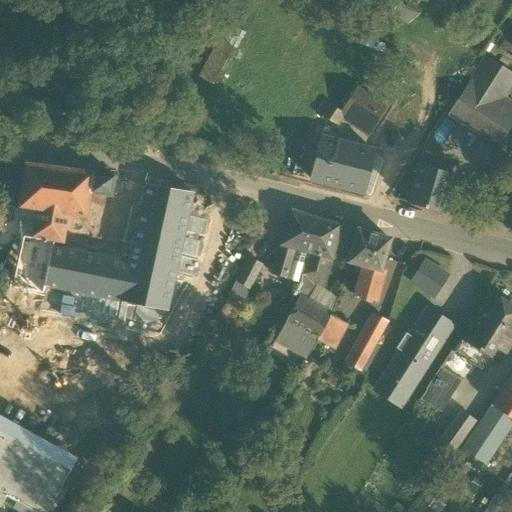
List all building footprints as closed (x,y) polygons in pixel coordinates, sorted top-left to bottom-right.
[(408,0),(405,7),(397,3),(390,17),(406,25),(419,15),(425,4),(417,0),(408,0)] [(220,40),(208,61),(199,77),(209,83),(219,67),(231,46),(220,40)] [(511,76),(485,59),(458,100),(489,120),(505,131),(511,121),(511,106),(502,100),(511,84),(511,76)] [(341,115),(369,133),(383,111),(354,93),(340,113),(340,114),(341,115)] [(449,113),(479,133),(480,134),(489,120),(458,100),(449,113)] [(314,113),(321,117),(335,125),(341,115),(340,114),(340,113),(322,101),(314,113)] [(505,131),(489,120),(480,134),(479,133),(475,139),(494,152),(506,132),(505,131)] [(321,138),(310,179),(363,193),(373,151),(321,138)] [(407,203),(442,213),(456,167),(421,156),(407,203)] [(54,242),(62,244),(68,215),(86,217),(89,193),(108,196),(110,196),(113,180),(114,176),(92,173),(25,164),(19,208),(21,208),(36,210),(31,237),(31,238),(54,242)] [(145,185),(128,263),(118,301),(167,311),(193,193),(145,185)] [(31,237),(36,210),(21,208),(17,235),(23,236),(31,237)] [(300,283),(302,276),(307,253),(313,255),(318,237),(307,234),(309,227),(305,225),(308,216),(290,211),(280,245),(272,275),(286,279),(300,283)] [(340,225),(308,216),(305,225),(309,227),(307,234),(318,237),(313,255),(307,253),(302,276),(321,281),(325,282),(333,254),(340,225)] [(333,254),(345,257),(353,229),(340,225),(333,254)] [(347,262),(361,266),(379,271),(380,270),(389,239),(357,230),(347,262)] [(23,236),(13,281),(44,287),(52,247),(54,242),(31,238),(31,237),(23,236)] [(128,263),(52,247),(44,287),(45,287),(118,301),(128,263)] [(235,281),(249,289),(261,265),(248,258),(235,281)] [(425,262),(412,283),(432,296),(445,275),(425,262)] [(385,271),(380,270),(379,271),(361,266),(353,296),(376,302),(385,271)] [(321,281),(302,276),(300,283),(293,295),(301,299),(307,302),(316,286),(324,290),(325,287),(320,286),(321,281)] [(249,289),(235,281),(228,296),(241,303),(249,289)] [(335,296),(324,290),(316,286),(307,302),(322,311),(330,316),(335,296)] [(471,326),(462,339),(489,356),(495,347),(505,354),(511,344),(510,343),(511,340),(511,308),(491,295),(471,326)] [(287,324),(309,336),(322,311),(307,302),(301,299),(287,324)] [(426,309),(422,316),(447,332),(452,326),(426,309)] [(330,316),(322,311),(309,336),(316,341),(329,347),(342,323),(330,316)] [(346,364),(360,372),(361,370),(388,322),(374,314),(346,364)] [(422,316),(419,314),(407,334),(405,333),(395,348),(399,351),(382,376),(383,377),(408,393),(448,333),(447,332),(422,316)] [(349,327),(342,323),(329,347),(336,351),(349,327)] [(309,336),(287,324),(276,343),(306,360),(316,341),(309,336)] [(481,370),(489,356),(462,339),(454,352),(481,370)] [(451,351),(440,367),(461,380),(481,370),(454,352),(451,351)] [(426,390),(446,402),(461,380),(440,367),(426,390)] [(511,374),(491,406),(511,419),(511,374)] [(383,377),(375,389),(399,406),(408,393),(383,377)] [(440,412),(446,402),(426,390),(420,400),(440,412)] [(511,426),(511,419),(491,406),(462,448),(486,465),(511,426)] [(475,422),(460,410),(436,443),(452,455),(475,422)] [(74,457),(0,416),(0,460),(37,481),(50,457),(69,468),(74,457)] [(0,501),(3,504),(18,511),(47,511),(70,469),(69,468),(50,457),(37,481),(0,460),(0,501)] [(511,511),(511,491),(502,484),(486,506),(487,507),(483,511),(511,511)]
